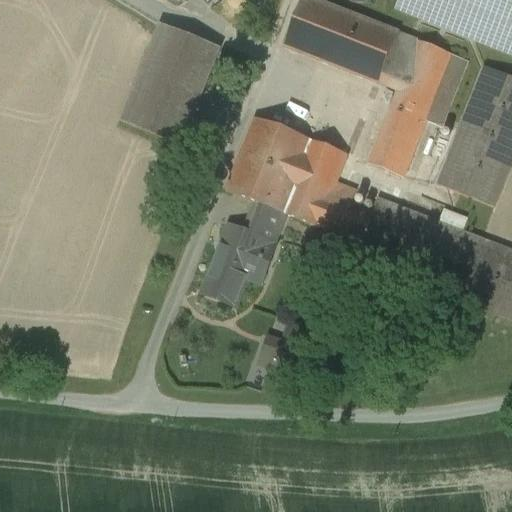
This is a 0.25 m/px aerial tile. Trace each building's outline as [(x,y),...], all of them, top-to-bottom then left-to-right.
[(467,64),(308,0),(305,0),(286,49),(399,92),(369,166),(403,180),(426,123),(441,129),(467,64)] [(511,0),(401,0),(397,10),(511,55),(511,0)] [(218,52),(162,29),(124,124),(180,146),(218,52)] [(440,188),(493,209),(511,160),(511,80),(486,70),(440,188)] [(255,121),(226,193),(260,207),(287,217),(318,230),(318,229),(361,246),(362,247),(374,217),(373,216),(350,207),(356,194),(335,186),(347,157),(255,121)] [(361,246),(356,259),(468,303),(490,247),(462,236),(468,222),(445,213),(438,227),(379,202),(373,216),(374,217),(362,247),(361,246)] [(240,233),(230,229),(225,242),(228,243),(217,272),(213,270),(203,296),(236,309),(247,280),(256,284),(265,261),(271,263),(277,248),(275,247),(287,217),(260,207),(251,228),(244,225),(240,233)] [(511,255),(490,247),(468,303),(489,312),(511,320),(511,255)] [(274,370),(290,375),(305,333),(289,328),(284,344),(274,370)] [(274,370),(284,344),(270,339),(260,365),(274,370)]
